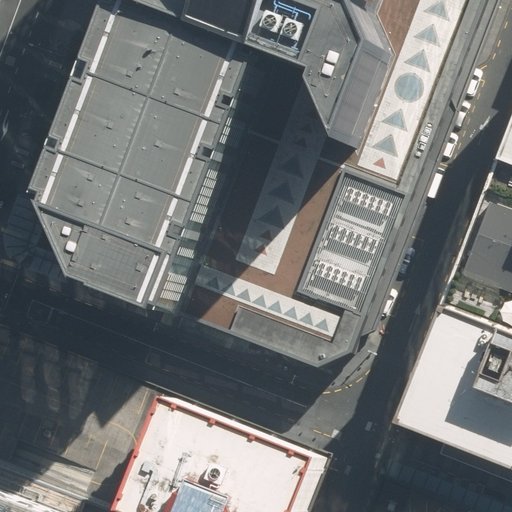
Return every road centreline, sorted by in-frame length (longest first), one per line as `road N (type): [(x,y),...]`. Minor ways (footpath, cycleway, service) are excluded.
road 1 (residential): [(371,428),(511,54)]
road 2 (residential): [(371,428),(0,290)]
